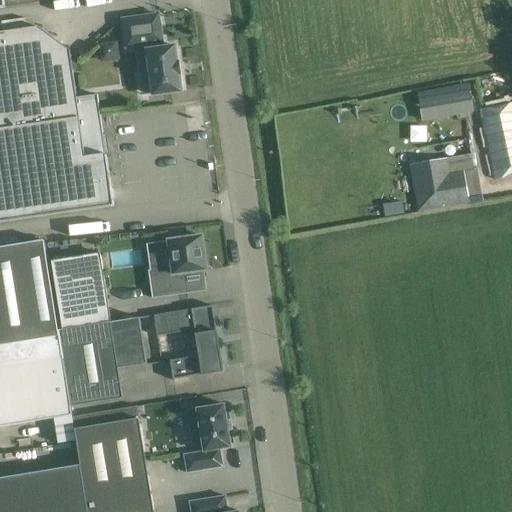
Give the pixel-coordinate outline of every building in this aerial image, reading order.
[(149,45),(150,51),(147,51),(154,96),(182,92),(175,47),(160,49),(159,44),(162,43),(159,15),(123,21),(127,48),(149,45)] [(0,223),(114,206),(98,95),(76,98),(70,53),(37,28),(0,33),(0,223)] [(469,85),(418,94),(422,123),(474,114),(469,85)] [(511,106),(481,113),(490,153),(493,152),(494,158),(492,158),(498,183),(511,179),(511,106)] [(470,204),(464,173),(449,175),(446,159),(414,165),(422,212),(470,204)] [(402,202),(383,205),(385,217),(404,214),(402,202)] [(169,270),(168,269),(149,272),(153,299),(188,294),(185,278),(182,279),(182,275),(207,271),(202,237),(169,242),(173,270),(169,270)] [(44,241),(0,248),(0,365),(63,355),(58,331),(45,245),(44,241)] [(112,323),(101,254),(51,262),(63,331),(112,323)] [(195,331),(199,357),(170,362),(173,381),(223,373),(213,307),(192,310),(195,331)] [(192,310),(154,316),(157,337),(195,331),(192,310)] [(63,331),(58,331),(63,355),(71,407),(123,399),(119,370),(147,365),(140,318),(112,323),(63,331)] [(71,407),(63,355),(0,365),(0,427),(72,416),(71,407)] [(224,405),(197,410),(199,420),(189,422),(193,445),(202,443),(204,453),(184,456),(188,474),(223,468),(220,451),(232,449),(224,405)] [(80,466),(87,504),(151,494),(139,419),(75,429),(81,466),(80,466)] [(0,511),(87,511),(87,504),(80,466),(0,479),(0,511)] [(154,511),(151,494),(87,504),(87,511),(154,511)] [(190,503),(190,504),(191,511),(239,511),(240,511),(238,511),(228,511),(226,498),(226,497),(224,497),(192,503),(192,502),(190,503)]
